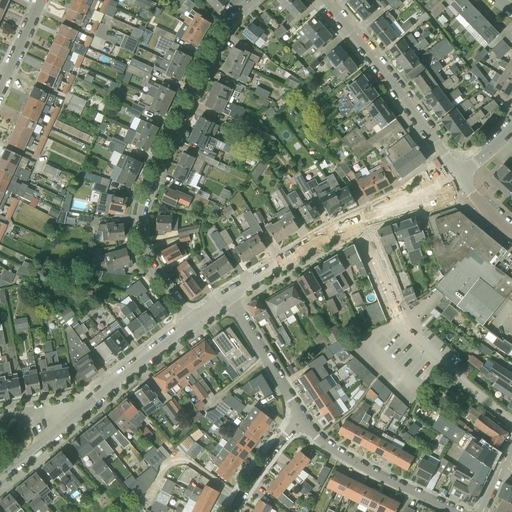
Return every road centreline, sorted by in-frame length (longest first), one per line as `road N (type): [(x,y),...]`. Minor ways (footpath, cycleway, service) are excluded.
road 1 (residential): [(194,323),(151,266),(140,228),(145,197),(243,0)]
road 2 (residential): [(511,421),(400,319),(356,224)]
road 3 (residential): [(455,173),(321,0)]
road 4 (residential): [(449,511),(335,452),(297,420)]
road 5 (residential): [(71,418),(194,323)]
road 6 (residential): [(231,296),(356,224)]
road 7 (residential): [(297,420),(231,296)]
